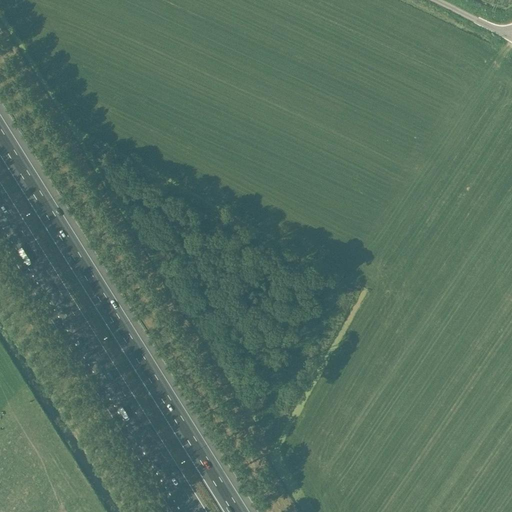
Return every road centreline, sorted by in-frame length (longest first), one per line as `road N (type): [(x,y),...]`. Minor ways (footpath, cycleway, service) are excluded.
road 1 (motorway): [(236,511),(0,135)]
road 2 (unclassified): [(210,372),(0,44)]
road 3 (motorway): [(0,203),(194,511)]
